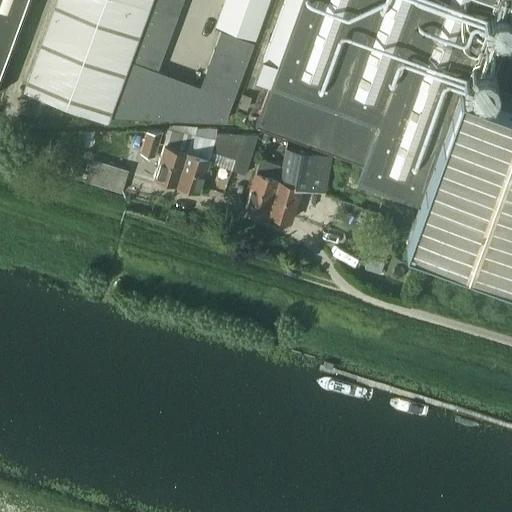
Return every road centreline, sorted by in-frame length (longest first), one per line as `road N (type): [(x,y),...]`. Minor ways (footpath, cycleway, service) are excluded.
road 1 (unclassified): [(511,344),(352,295),(303,236),(135,180)]
road 2 (track): [(352,295),(120,218)]
road 3 (track): [(0,180),(120,218)]
